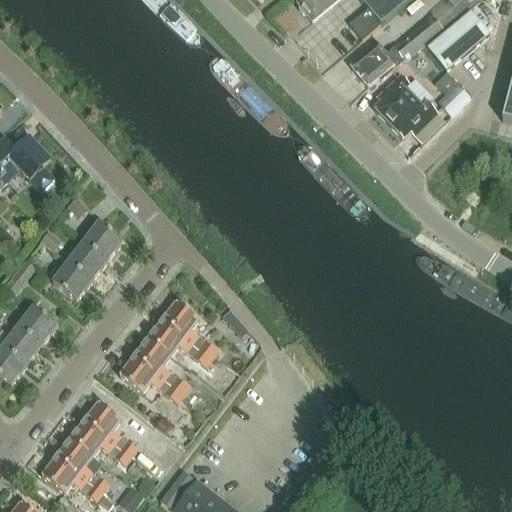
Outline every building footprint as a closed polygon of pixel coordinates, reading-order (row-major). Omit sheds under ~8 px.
[(305,0),(299,5),(301,8),(300,12),(305,17),(308,17),(315,25),(342,1),(342,0),(356,0),(368,13),(350,28),(364,44),(417,0),(305,0)] [(467,0),(442,0),(453,12),(467,0)] [(472,17),(428,52),(446,75),(489,40),(472,17)] [(353,70),(371,91),(382,82),(383,84),(406,65),(425,50),(445,34),(432,20),(388,56),(380,47),(353,70)] [(446,101),(458,90),(447,78),(435,89),(446,101)] [(422,112),(414,103),(406,96),(412,90),(402,80),(379,102),(384,107),(377,114),(404,141),(411,134),(416,139),(439,117),(428,106),(422,112)] [(472,102),(460,88),(458,90),(446,101),(440,107),(452,120),(472,102)] [(0,191),(1,193),(21,174),(42,197),(55,185),(43,173),(51,166),(29,143),(17,155),(5,143),(0,147),(0,191)] [(90,215),(78,203),(68,212),(80,224),(90,215)] [(91,237),(103,247),(111,235),(100,226),(91,237)] [(64,246),(50,235),(41,246),(55,257),(64,246)] [(124,245),(111,235),(103,247),(115,256),(124,245)] [(91,237),(82,249),(106,268),(115,256),(103,247),(91,237)] [(82,249),(72,261),(96,280),(106,268),(82,249)] [(72,261),(63,273),(87,292),(96,280),(72,261)] [(27,288),(37,275),(26,266),(16,279),(27,288)] [(77,305),(87,292),(63,273),(53,286),(77,305)] [(17,300),(27,288),(16,279),(6,291),(17,300)] [(163,325),(213,364),(219,357),(191,335),(200,324),(177,307),(163,325)] [(35,310),(26,322),(50,340),(59,329),(35,310)] [(223,321),(232,331),(239,325),(231,315),(223,321)] [(41,352),(50,340),(26,322),(17,334),(41,352)] [(213,364),(163,325),(149,343),(171,361),(178,352),(206,373),(213,364)] [(41,352),(17,334),(7,346),(31,364),(41,352)] [(164,370),(171,361),(149,343),(134,361),(185,401),(192,392),(164,370)] [(0,359),(22,376),(31,364),(7,346),(3,351),(0,348),(0,359)] [(22,376),(0,359),(0,379),(12,389),(22,376)] [(151,387),(160,394),(179,408),(185,401),(134,361),(120,380),(143,397),(151,387)] [(85,425),(133,462),(138,455),(113,435),(122,424),(99,407),(85,425)] [(160,423),(145,412),(140,418),(155,430),(160,423)] [(133,462),(85,425),(71,443),(93,461),(101,452),(126,471),(133,462)] [(143,443),(166,468),(180,456),(157,430),(143,443)] [(86,470),(93,461),(71,443),(57,461),(104,499),(111,490),(86,470)] [(73,487),(83,494),(98,506),(103,501),(104,499),(57,461),(42,480),(65,497),(73,487)] [(184,476),(161,506),(168,511),(173,511),(195,485),(184,476)] [(233,511),(198,484),(176,511),(233,511)] [(144,501),(132,492),(125,502),(137,511),(144,501)] [(98,506),(97,508),(102,511),(110,511),(113,509),(103,501),(98,506)]
